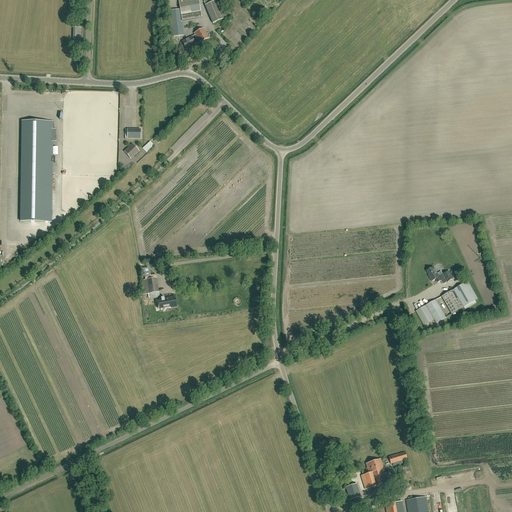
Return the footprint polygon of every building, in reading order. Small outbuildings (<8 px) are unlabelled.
[(198,0),(181,0),(178,1),(182,21),(202,17),(198,0)] [(213,24),(227,18),(218,0),(217,0),(205,5),(213,24)] [(171,34),(173,43),(179,41),(179,40),(185,39),(184,36),(182,36),(179,11),(169,12),(171,34)] [(74,27),(74,45),(82,45),(82,27),(74,27)] [(194,34),(195,35),(182,42),(186,49),(195,44),(199,42),(199,43),(209,38),(203,29),(194,34)] [(51,222),(53,122),(22,122),(20,222),(51,222)] [(127,138),(140,139),(140,130),(127,129),(127,138)] [(147,154),(154,147),(150,142),(142,149),(147,154)] [(129,157),(138,150),(132,145),(124,152),(129,157)] [(449,271),(443,275),(441,272),(437,274),(433,267),(427,271),(430,277),(432,281),(436,279),(438,283),(441,281),(443,285),(453,279),(449,271)] [(143,295),(148,294),(148,298),(160,296),(157,278),(141,281),(143,295)] [(452,290),(441,296),(451,314),(462,307),(462,308),(478,299),(468,281),(452,290)] [(157,301),(158,309),(171,306),(170,299),(166,299),(166,298),(160,299),(160,300),(157,301)] [(446,318),(435,300),(416,311),(424,325),(434,319),(436,323),(446,318)] [(391,464),(407,459),(405,452),(389,457),(391,464)] [(388,482),(381,459),(366,464),(369,474),(361,476),(365,489),(388,482)] [(360,497),(356,484),(346,487),(350,500),(360,497)] [(406,501),(408,511),(428,511),(426,497),(406,501)] [(385,505),(386,511),(403,511),(402,502),(385,505)]
